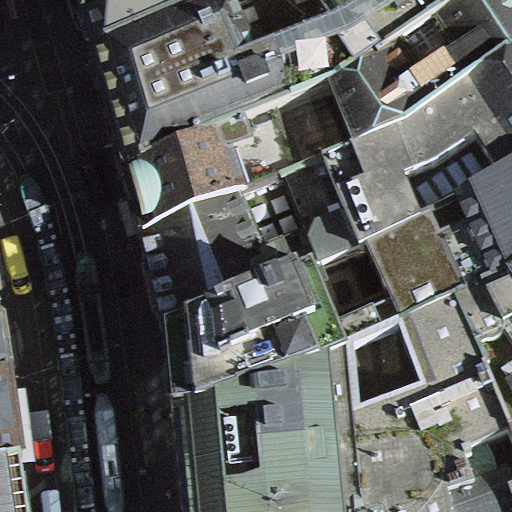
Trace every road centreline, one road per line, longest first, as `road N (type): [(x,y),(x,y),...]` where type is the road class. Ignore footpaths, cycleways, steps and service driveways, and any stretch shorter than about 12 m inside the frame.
road 1 (residential): [(101,511),(58,207)]
road 2 (residential): [(9,0),(58,207)]
